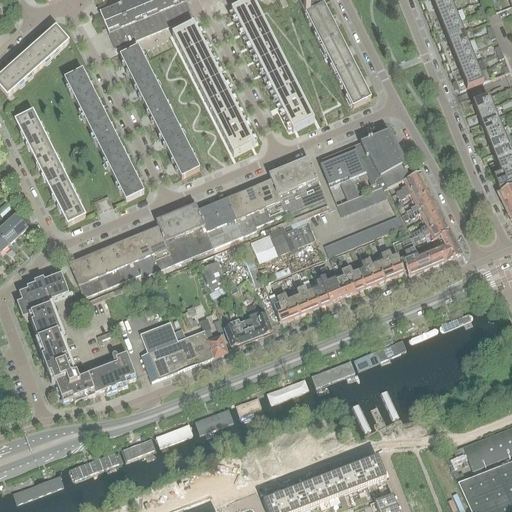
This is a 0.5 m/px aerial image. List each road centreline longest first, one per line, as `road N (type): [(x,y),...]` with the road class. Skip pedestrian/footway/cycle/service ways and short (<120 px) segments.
road 1 (secondary): [(0,470),(201,402),(511,276)]
road 2 (secondary): [(511,264),(145,415)]
road 3 (residential): [(477,264),(151,396)]
road 4 (residential): [(151,396),(102,414),(45,421),(2,304),(54,248)]
road 5 (residential): [(506,252),(404,0)]
road 6 (residential): [(165,201),(68,3)]
road 7 (residential): [(397,108),(477,264)]
road 8 (residential): [(277,157),(204,0)]
road 9 (secondary): [(145,415),(0,452)]
road 10 (residential): [(277,157),(397,108)]
road 11 (residential): [(54,248),(0,139)]
road 12 (residential): [(343,0),(397,108)]
road 13 (residential): [(54,248),(165,201)]
road 14 (residential): [(165,201),(277,157)]
